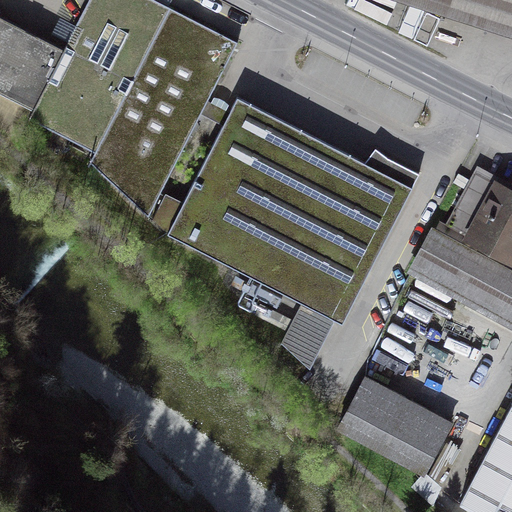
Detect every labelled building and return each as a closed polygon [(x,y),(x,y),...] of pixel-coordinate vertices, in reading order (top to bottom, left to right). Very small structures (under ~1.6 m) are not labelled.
[(201,112),(207,100),(237,42),(155,0),(88,0),(64,48),(32,109),(28,118),(96,153),(91,162),(148,215),(201,112)] [(511,0),(465,0),(511,14),(511,0)] [(0,92),(32,109),(64,48),(0,15),(0,92)] [(167,232),(342,323),(419,173),(388,157),(375,148),(364,162),(237,96),(229,111),(207,100),(201,112),(223,123),(182,204),(164,195),(152,218),(167,232)] [(439,220),(414,265),(511,318),(511,268),(505,265),(508,259),(511,260),(511,192),(475,172),(447,224),(439,220)] [(294,321),(260,303),(255,313),(289,331),(294,321)] [(421,333),(427,318),(397,306),(391,321),(421,333)] [(361,382),(337,427),(423,473),(447,428),(361,382)] [(511,511),(511,402),(459,502),(478,511),(511,511)]
